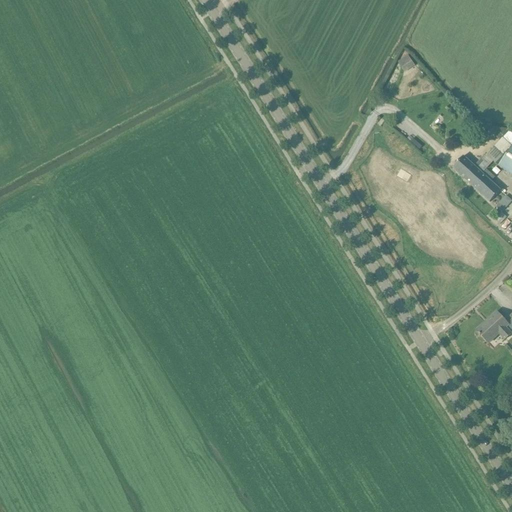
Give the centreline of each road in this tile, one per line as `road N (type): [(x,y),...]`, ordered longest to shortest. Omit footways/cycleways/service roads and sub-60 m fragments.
road 1 (tertiary): [(419,342),(205,0)]
road 2 (tertiary): [(511,489),(419,342)]
road 3 (residential): [(419,342),(511,266)]
